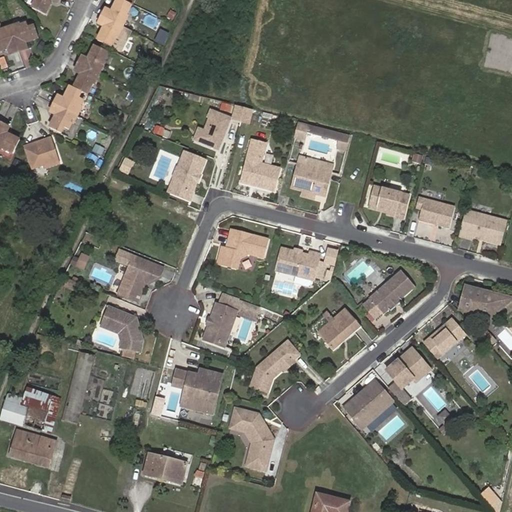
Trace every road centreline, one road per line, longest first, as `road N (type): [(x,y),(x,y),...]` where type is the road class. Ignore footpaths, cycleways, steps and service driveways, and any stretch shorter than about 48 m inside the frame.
road 1 (residential): [(339,232),(218,204),(173,312)]
road 2 (residential): [(454,260),(446,291),(314,407),(296,408)]
road 3 (residential): [(87,0),(50,78),(0,92)]
